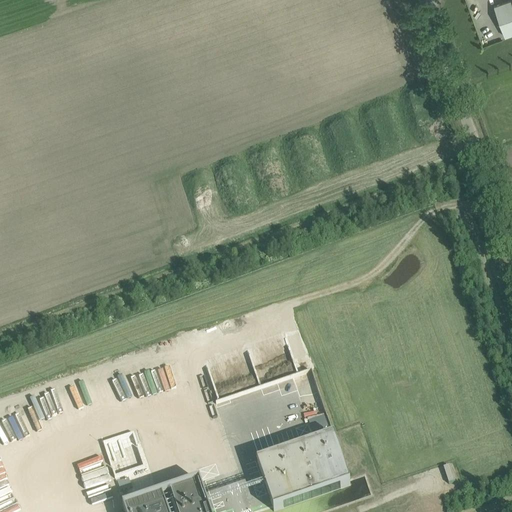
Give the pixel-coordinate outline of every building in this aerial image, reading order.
[(511,0),(509,0),(494,5),(505,37),(511,34),(511,0)] [(326,415),(309,421),(313,433),(330,427),(326,415)] [(334,438),(257,464),(265,485),(272,507),(274,511),(351,485),(349,482),(334,438)] [(152,444),(127,451),(129,457),(153,450),(152,444)] [(125,453),(105,459),(107,464),(127,458),(125,453)] [(210,511),(208,504),(200,482),(123,508),(124,511),(210,511)]
